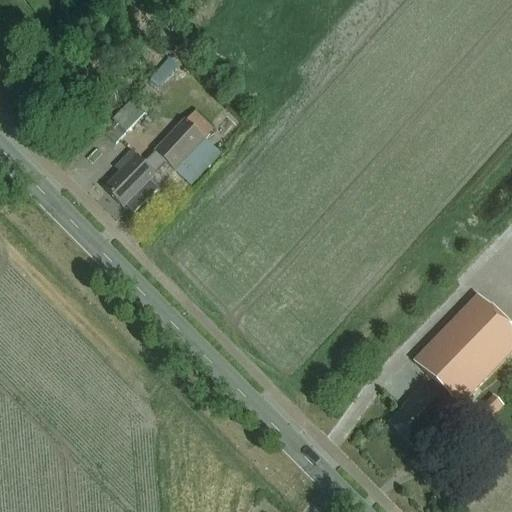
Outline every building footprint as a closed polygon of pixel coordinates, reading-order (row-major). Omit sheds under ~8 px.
[(114,123),(125,134),(145,114),(135,104),(114,123)] [(175,174),(203,144),(205,142),(184,123),(154,155),(156,156),(145,168),(136,160),(104,192),(123,210),(126,208),(134,216),(157,192),(149,184),(166,166),(175,174)] [(115,125),(104,137),(115,148),(126,136),(115,125)] [(414,365),(461,410),(511,357),(511,331),(479,299),(414,365)] [(416,453),(450,419),(422,390),(409,404),(412,407),(391,428),(416,453)] [(503,409),(492,399),(477,414),(487,424),(503,409)]
